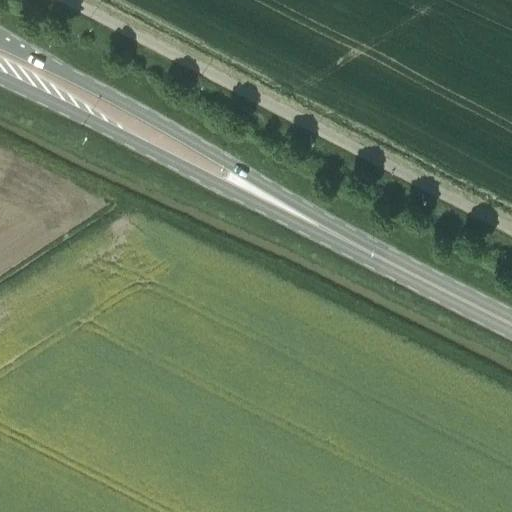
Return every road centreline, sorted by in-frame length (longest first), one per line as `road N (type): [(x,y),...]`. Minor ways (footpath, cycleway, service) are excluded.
road 1 (unclassified): [(67,0),(511,227)]
road 2 (primary): [(318,226),(230,165),(0,39)]
road 3 (primary): [(0,80),(318,226)]
road 4 (primary): [(511,324),(318,226)]
